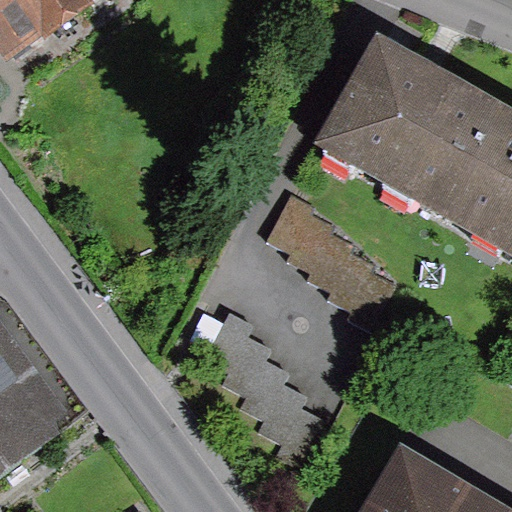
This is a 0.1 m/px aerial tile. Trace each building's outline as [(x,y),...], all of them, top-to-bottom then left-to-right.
[(81,0),(0,0),(0,40),(9,52),(81,0)] [(445,218),(496,129),(431,91),(434,86),(380,55),(325,150),(445,218)] [(511,138),(496,129),(445,218),(511,256),(511,138)] [(357,247),(332,233),(336,227),(312,213),(316,206),(292,192),(265,239),(289,252),(285,260),(309,274),(306,280),(330,293),(327,298),(352,312),(349,317),(373,331),(399,284),(375,271),(378,265),(354,251),(357,247)] [(219,384),(244,398),(239,408),(264,422),(258,433),(283,447),(277,457),(302,471),(331,421),(306,407),(312,397),(287,382),(293,372),(268,358),(274,348),(249,334),(255,323),(230,309),(201,359),(226,373),(219,384)] [(0,448),(48,413),(0,348),(0,448)] [(511,511),(511,495),(396,426),(349,511),(511,511)]
